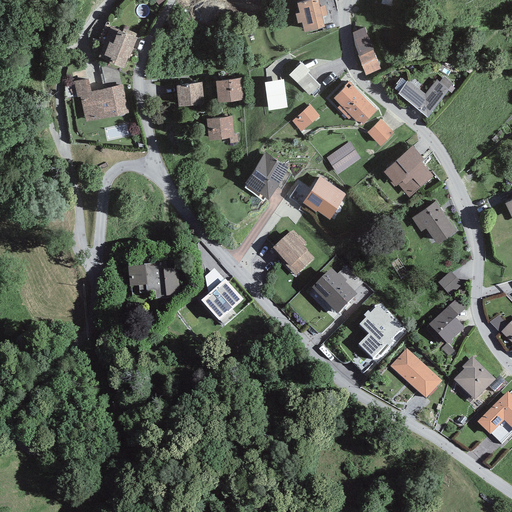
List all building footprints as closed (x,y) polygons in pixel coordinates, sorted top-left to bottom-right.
[(319,7),(317,0),(308,0),(297,3),(299,13),(295,14),(298,24),(302,23),(304,32),(324,27),(322,17),(319,7)] [(325,6),(319,7),(322,17),(327,16),(325,6)] [(374,50),(364,27),(352,33),(354,46),(359,56),(373,51),(374,50)] [(132,60),(140,39),(135,37),(137,33),(124,28),(122,32),(118,31),(113,44),(109,42),(104,55),(111,58),(109,63),(123,68),(127,58),(132,60)] [(381,69),(373,51),(359,56),(358,57),(365,76),(381,69)] [(301,63),(289,75),(309,95),(320,85),(308,73),(309,71),(301,63)] [(439,82),(448,90),(451,86),(453,84),(444,76),(439,82)] [(242,78),(216,81),(218,103),(245,100),(242,78)] [(85,122),(129,113),(123,89),(123,85),(90,91),(88,79),(74,82),(77,98),(80,97),(85,122)] [(287,108),(283,79),(264,82),(269,110),(287,108)] [(394,89),(399,92),(406,82),(402,79),(394,89)] [(439,82),(436,79),(425,94),(427,118),(449,90),(448,90),(439,82)] [(359,126),(371,115),(376,111),(349,81),(344,86),(345,87),(333,98),(340,105),(337,108),(348,120),(351,117),(359,126)] [(399,92),(398,94),(427,118),(425,94),(407,81),(406,82),(399,92)] [(202,82),(176,86),(178,107),(205,104),(202,82)] [(291,121),(301,132),(320,116),(310,105),(291,121)] [(232,116),(206,119),(208,141),(230,137),(234,137),(234,135),(232,116)] [(394,133),(381,119),(367,132),(380,147),(394,133)] [(238,134),(234,135),(234,137),(230,137),(230,144),(238,142),(238,134)] [(361,158),(349,142),(326,158),(338,174),(361,158)] [(383,172),(392,181),(390,183),(395,187),(397,185),(409,198),(433,176),(421,162),(424,159),(413,146),(383,172)] [(268,200),(288,168),(264,153),(245,184),(246,185),(244,188),(263,201),(265,198),(268,200)] [(319,176),(303,202),(302,203),(316,213),(317,212),(328,220),(346,194),(319,176)] [(421,232),(426,229),(437,245),(456,232),(435,201),(411,218),(421,232)] [(314,258),(307,250),(303,245),(305,243),(293,229),(272,247),(284,261),(287,264),(285,265),(295,275),(314,258)] [(180,295),(178,268),(173,269),(172,262),(128,266),(129,286),(131,286),(132,298),(155,296),(155,299),(165,298),(165,296),(180,295)] [(311,287),(337,313),(357,293),(346,282),(347,280),(339,272),(338,274),(332,267),(311,287)] [(205,276),(209,293),(224,280),(214,268),(205,276)] [(460,284),(450,274),(440,283),(450,294),(460,284)] [(219,321),(243,299),(225,279),(224,280),(209,293),(201,300),(219,321)] [(456,299),(449,306),(457,315),(465,309),(456,299)] [(391,339),(401,329),(378,306),(370,313),(368,310),(364,315),(366,317),(359,324),(369,333),(358,344),(375,361),(393,342),(391,339)] [(449,306),(429,324),(447,343),(464,328),(455,318),(457,315),(449,306)] [(489,322),(500,333),(500,332),(508,325),(499,316),(489,322)] [(511,320),(508,325),(500,332),(511,342),(511,345),(511,346),(511,320)] [(454,351),(447,343),(441,348),(448,356),(454,351)] [(442,381),(406,348),(390,366),(426,398),(442,381)] [(496,379),(472,356),(462,367),(464,369),(453,380),(475,400),(489,386),(496,379)] [(499,376),(496,379),(489,386),(494,391),(505,381),(499,376)] [(501,443),(511,432),(511,395),(507,391),(491,408),(478,421),(477,422),(490,434),(491,433),(501,443)]
